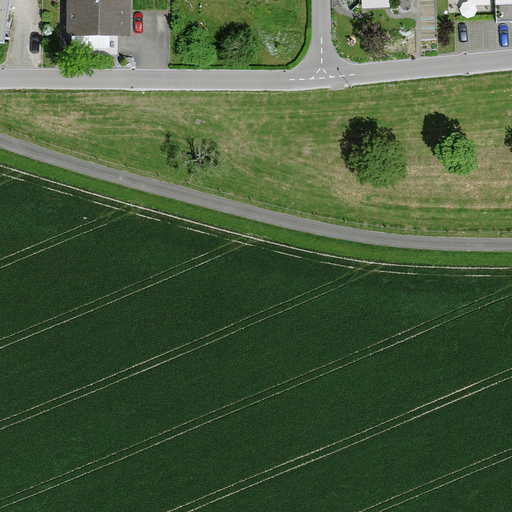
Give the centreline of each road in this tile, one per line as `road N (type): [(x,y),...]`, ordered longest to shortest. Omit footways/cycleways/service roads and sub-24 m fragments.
road 1 (residential): [(0,127),(222,204),(381,241),(511,243)]
road 2 (residential): [(0,79),(318,77)]
road 3 (residential): [(318,77),(511,61)]
